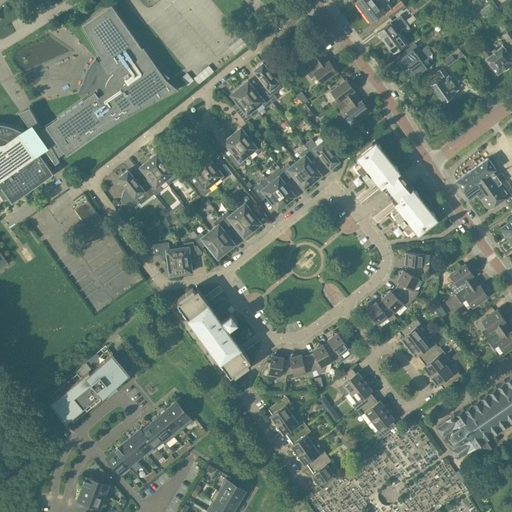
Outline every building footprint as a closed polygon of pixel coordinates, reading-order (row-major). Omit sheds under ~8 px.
[(356,0),(355,1),(363,12),(378,0),(356,0)] [(378,0),(363,12),(371,21),(385,10),(387,13),(390,17),(406,5),(402,1),(392,8),(388,2),(386,4),(383,0),(378,0)] [(0,268),(8,263),(0,251),(0,184),(12,201),(11,201),(11,202),(54,173),(46,161),(51,157),(53,159),(65,151),(67,155),(102,129),(103,130),(111,125),(121,119),(131,114),(139,109),(147,104),(158,99),(171,92),(179,89),(166,78),(170,76),(161,69),(160,70),(143,46),(141,47),(111,4),(93,16),(95,19),(86,25),(90,31),(87,32),(103,59),(99,61),(96,58),(92,64),(88,69),(86,75),(84,81),(77,94),(88,91),(88,96),(42,128),(30,107),(29,107),(31,110),(30,111),(29,110),(22,115),(23,116),(33,131),(25,134),(25,131),(24,131),(24,132),(20,129),(15,127),(11,125),(6,124),(2,123),(0,123),(0,268)] [(400,24),(403,29),(404,29),(408,25),(415,19),(416,18),(413,14),(400,24)] [(304,28),(312,24),(310,20),(302,24),(304,28)] [(382,37),(385,42),(400,31),(398,27),(396,28),(391,21),(378,31),(379,32),(378,34),(381,37),(382,37)] [(403,35),(400,31),(385,42),(388,46),(388,47),(391,51),(392,51),(393,52),(406,42),(402,36),(403,35)] [(234,54),(247,45),(241,37),(228,47),(234,54)] [(404,66),(406,68),(430,50),(427,46),(421,51),(416,43),(406,50),(407,51),(403,54),(405,56),(400,60),(401,62),(401,63),(403,66),(404,66)] [(487,45),(480,51),(486,57),(485,58),(497,74),(511,62),(511,56),(502,44),(495,50),(494,48),(491,50),(487,45)] [(434,47),(430,50),(406,68),(407,69),(406,71),(409,74),(410,74),(412,76),(424,66),(421,62),(422,61),(437,50),(434,47)] [(448,65),(463,54),(459,49),(444,59),(448,65)] [(304,70),(311,79),(316,75),(322,82),(337,71),(336,70),(337,68),(335,65),(333,65),(329,60),(328,61),(320,50),(306,61),(310,66),(304,70)] [(263,62),(254,69),(266,84),(261,88),(273,102),(278,98),(273,93),(276,91),(273,87),(279,82),(263,62)] [(193,77),(198,84),(214,71),(209,65),(193,77)] [(440,79),(433,85),(444,100),(451,95),(451,94),(458,89),(448,75),(442,68),(437,71),(443,79),(441,80),(440,79)] [(187,73),(181,77),(187,85),(193,80),(187,73)] [(338,111),(357,96),(353,90),(354,90),(350,85),(351,83),(349,80),(347,80),(346,79),(325,94),(331,101),(338,111)] [(259,85),(255,89),(248,80),(239,87),(255,107),(261,102),(266,108),(273,102),(261,88),(259,85)] [(239,87),(231,94),(238,103),(233,107),(246,123),(254,117),(249,112),(255,107),(239,87)] [(297,95),(303,104),(308,100),(301,92),(297,95)] [(366,105),(361,99),(361,100),(357,96),(338,111),(344,118),(349,114),(354,122),(370,110),(369,109),(369,107),(367,105),(366,105)] [(309,109),(305,104),(300,107),(304,113),(309,109)] [(326,128),(332,124),(328,119),(322,123),(326,128)] [(289,123),(286,120),(281,124),(284,128),(289,123)] [(256,138),(252,142),(241,127),(232,134),(248,154),(254,150),(257,154),(264,148),(256,138)] [(232,134),(223,141),(235,156),(231,159),(239,169),(246,163),(242,159),(248,154),(232,134)] [(305,145),(307,148),(315,158),(320,154),(330,167),(339,160),(323,140),(317,145),(312,139),(305,145)] [(409,188),(398,174),(400,172),(375,139),(356,154),(360,160),(348,169),(353,176),(357,181),(360,179),(363,182),(366,179),(372,186),(378,181),(382,187),(386,183),(397,197),(393,201),(397,206),(392,211),(397,217),(393,220),(396,224),(393,226),(397,231),(402,238),(415,228),(419,233),(437,218),(412,186),(409,188)] [(312,181),(321,174),(311,161),(315,158),(307,148),(300,153),(303,156),(296,161),(312,181)] [(173,164),(169,167),(157,152),(149,159),(165,179),(170,175),(175,181),(182,175),(173,164)] [(222,166),(218,169),(206,154),(198,161),(214,181),(219,177),(222,182),(230,175),(222,166)] [(490,182),(498,176),(494,171),(496,169),(487,157),(456,180),(464,191),(486,176),(490,182)] [(146,184),(155,194),(157,196),(163,190),(158,184),(165,179),(149,159),(140,166),(149,178),(145,181),(146,184)] [(198,161),(189,168),(200,182),(196,186),(204,196),(210,191),(207,187),(214,181),(198,161)] [(289,163),(281,169),(289,179),(293,175),(304,188),(312,181),(296,161),(291,165),(289,163)] [(155,194),(146,184),(142,187),(128,169),(119,177),(127,187),(135,197),(139,202),(142,204),(155,194)] [(284,182),(289,179),(281,169),(277,173),(275,170),(266,177),(270,182),(286,202),(295,195),(284,182)] [(486,176),(464,191),(469,199),(477,193),(489,209),(510,194),(498,176),(490,182),(486,176)] [(270,182),(264,187),(261,184),(254,190),(262,200),(267,196),(277,209),(286,202),(270,182)] [(129,210),(139,202),(135,197),(127,187),(125,189),(124,190),(123,191),(122,193),(122,194),(122,196),(121,197),(121,199),(122,200),(129,210)] [(252,229),(261,222),(250,209),(255,205),(247,195),(240,201),(242,204),(236,209),(252,229)] [(103,220),(88,199),(74,209),(89,230),(103,220)] [(181,202),(169,212),(173,217),(185,207),(181,202)] [(229,227),(233,223),(243,236),(252,229),(236,209),(230,214),(228,211),(221,217),(229,227)] [(167,225),(172,223),(168,215),(163,218),(167,225)] [(511,215),(510,217),(511,219),(501,227),(503,231),(502,232),(506,237),(507,236),(508,237),(511,234),(511,215)] [(226,250),(235,243),(224,230),(229,227),(221,217),(213,223),(215,226),(210,230),(226,250)] [(226,250),(210,230),(205,234),(203,231),(198,236),(193,230),(190,233),(203,248),(207,245),(217,257),(226,250)] [(161,254),(161,258),(167,257),(170,275),(181,273),(177,248),(170,249),(168,241),(142,246),(147,253),(154,252),(154,255),(161,254)] [(197,245),(194,245),(194,241),(183,243),(184,247),(177,248),(181,273),(192,271),(190,258),(196,257),(195,254),(202,253),(201,250),(197,245)] [(67,259),(65,277),(75,278),(75,276),(71,276),(71,270),(83,270),(85,245),(64,244),(63,253),(56,252),(56,258),(67,259)] [(406,271),(412,275),(413,271),(423,272),(429,272),(429,265),(423,264),(424,253),(405,251),(405,252),(402,255),(404,258),(405,258),(404,265),(407,265),(406,271)] [(456,295),(476,280),(472,275),(473,274),(469,269),(470,267),(468,264),(466,264),(465,263),(450,274),(455,281),(450,285),(456,295)] [(419,278),(423,272),(413,271),(412,275),(406,271),(403,269),(402,270),(402,269),(398,271),(399,275),(400,275),(397,280),(399,281),(396,286),(403,293),(405,291),(415,297),(419,291),(414,288),(420,278),(419,278)] [(479,285),(476,280),(456,295),(462,303),(467,299),(473,306),(488,295),(487,294),(487,292),(485,289),(484,290),(480,284),(479,285)] [(381,298),(383,299),(394,311),(395,311),(403,303),(407,307),(412,302),(411,301),(415,297),(405,291),(403,293),(396,286),(391,291),(390,289),(386,293),(381,293),(381,297),(382,297),(381,298)] [(175,300),(168,306),(224,383),(232,377),(232,378),(250,365),(247,362),(250,360),(227,328),(237,321),(231,313),(227,315),(224,311),(219,317),(198,288),(195,290),(193,287),(175,300)] [(394,311),(383,299),(377,303),(376,301),(371,305),(371,304),(367,304),(366,308),(367,308),(366,308),(378,323),(387,317),(390,321),(396,316),(393,312),(394,311)] [(446,314),(440,304),(435,308),(436,309),(441,317),(446,314)] [(498,310),(497,309),(482,320),(487,327),(482,331),(488,341),(508,326),(504,320),(505,320),(501,314),(502,313),(500,310),(498,310)] [(424,335),(416,326),(420,323),(417,318),(399,331),(403,336),(401,337),(404,342),(404,346),(408,347),(424,335)] [(511,330),(508,326),(488,341),(494,348),(499,345),(505,352),(511,346),(511,329),(511,330)] [(338,333),(337,332),(336,332),(332,331),(332,335),(332,336),(327,339),(329,341),(324,345),(324,346),(332,359),(334,358),(337,362),(343,358),(340,353),(349,346),(351,350),(355,347),(342,330),(338,333)] [(417,354),(422,360),(439,347),(435,341),(430,344),(424,335),(408,347),(408,351),(412,352),(412,351),(415,356),(417,354)] [(327,363),(332,360),(332,359),(324,346),(324,345),(323,343),(322,344),(322,343),(318,342),(317,346),(317,347),(312,349),(313,351),(308,355),(312,362),(310,364),(312,371),(316,369),(319,374),(325,370),(327,363)] [(430,375),(445,364),(451,360),(443,350),(442,351),(439,347),(422,360),(425,364),(423,366),(426,370),(426,374),(430,375)] [(94,403),(126,376),(120,369),(124,366),(113,352),(90,371),(89,370),(49,403),(65,422),(92,400),(94,403)] [(290,361),(290,360),(283,359),(284,357),(278,355),(276,352),(272,354),(272,355),(272,354),(270,362),(267,362),(261,374),(268,375),(268,373),(279,375),(278,380),(285,382),(287,374),(288,367),(292,366),(291,360),(290,361)] [(313,376),(312,371),(310,364),(312,362),(308,355),(302,356),(301,354),(296,355),(296,354),(292,352),(290,356),(289,356),(290,360),(290,361),(291,360),(292,366),(288,367),(287,374),(293,372),(294,375),(305,372),(306,377),(313,376)] [(452,373),(445,364),(430,375),(430,376),(430,380),(434,380),(437,384),(439,383),(444,388),(461,375),(457,370),(452,373)] [(482,364),(477,367),(480,373),(486,369),(482,364)] [(342,383),(349,392),(365,380),(365,376),(361,375),(361,376),(357,371),(356,373),(351,367),(335,380),(339,386),(342,383)] [(445,420),(436,427),(457,458),(467,451),(468,452),(476,446),(482,454),(491,448),(485,439),(486,439),(485,438),(511,419),(511,374),(463,408),(463,407),(454,413),(453,413),(450,415),(450,416),(445,420)] [(365,380),(349,392),(346,395),(357,409),(374,397),(370,391),(372,390),(368,385),(369,385),(369,381),(365,380)] [(276,424),(292,414),(285,404),(290,401),(286,395),(268,408),(272,413),(270,415),(273,419),(272,423),(276,424)] [(364,411),(372,420),(387,409),(387,408),(387,404),(383,404),(379,400),(377,401),(374,397),(357,409),(361,414),(364,411)] [(183,408),(181,410),(175,402),(166,409),(182,429),(193,420),(183,408)] [(166,409),(158,416),(174,436),(182,429),(166,409)] [(387,409),(372,420),(379,430),(375,432),(379,438),(390,429),(393,433),(399,429),(392,420),(394,418),(390,414),(391,414),(391,410),(387,409)] [(299,423),(292,414),(276,424),(276,425),(276,429),(280,430),(283,434),(285,432),(289,438),(307,425),(303,420),(299,423)] [(158,416),(149,423),(166,443),(174,436),(158,416)] [(140,428),(140,429),(154,446),(162,439),(165,443),(166,443),(149,423),(142,430),(140,428)] [(297,454),(313,443),(306,433),(310,430),(307,425),(289,438),(292,443),(290,444),(294,449),(293,449),(292,453),(297,454)] [(154,446),(140,429),(132,436),(145,451),(153,445),(154,446)] [(138,460),(137,458),(145,451),(132,436),(123,443),(138,460)] [(188,440),(182,446),(185,449),(191,443),(188,440)] [(138,460),(123,443),(115,449),(130,467),(138,460)] [(319,452),(313,443),(297,454),(296,458),(300,459),(301,459),(304,463),(305,462),(309,468),(327,455),(323,450),(319,452)] [(182,446),(176,451),(179,454),(185,449),(182,446)] [(120,472),(128,465),(129,467),(130,467),(115,449),(106,457),(120,472)] [(172,454),(166,459),(168,463),(174,457),(172,454)] [(309,468),(313,473),(311,474),(314,478),(313,482),(317,483),(318,483),(333,473),(327,463),(331,460),(327,455),(309,468)] [(210,464),(206,469),(212,472),(215,467),(210,464)] [(468,479),(461,468),(455,472),(468,492),(472,489),(466,480),(468,479)] [(87,476),(82,487),(104,495),(108,484),(87,476)] [(236,484),(226,477),(218,490),(238,501),(244,491),(235,486),(236,484)] [(99,507),(104,495),(82,487),(78,499),(90,504),(90,509),(99,510),(99,507)] [(232,510),(238,501),(218,490),(216,488),(210,498),(212,499),(232,511),(232,510)] [(206,509),(210,511),(231,511),(232,511),(212,499),(206,509)]
